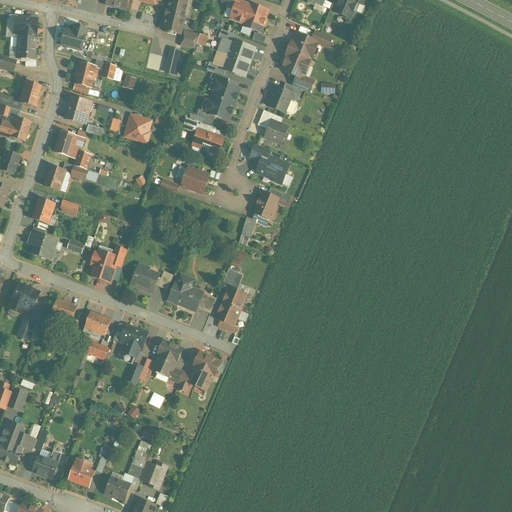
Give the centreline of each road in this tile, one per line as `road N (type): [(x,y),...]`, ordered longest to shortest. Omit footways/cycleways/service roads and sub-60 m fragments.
road 1 (residential): [(49,9),(57,89),(2,261)]
road 2 (residential): [(2,261),(225,348)]
road 3 (residential): [(288,0),(248,106),(229,191)]
